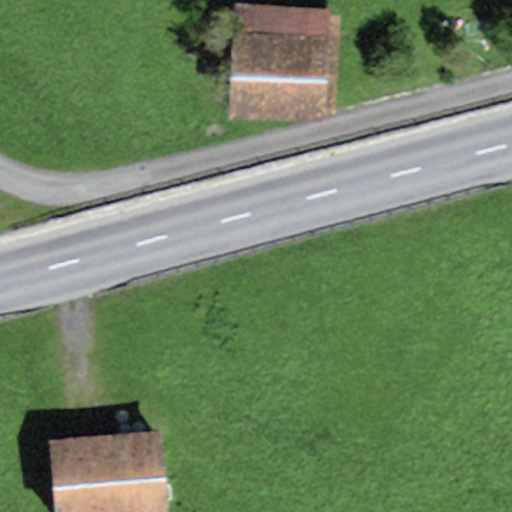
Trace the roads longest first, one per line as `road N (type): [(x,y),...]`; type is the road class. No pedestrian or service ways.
road 1 (tertiary): [(511,146),(0,286)]
road 2 (track): [(511,84),(72,192),(0,171)]
